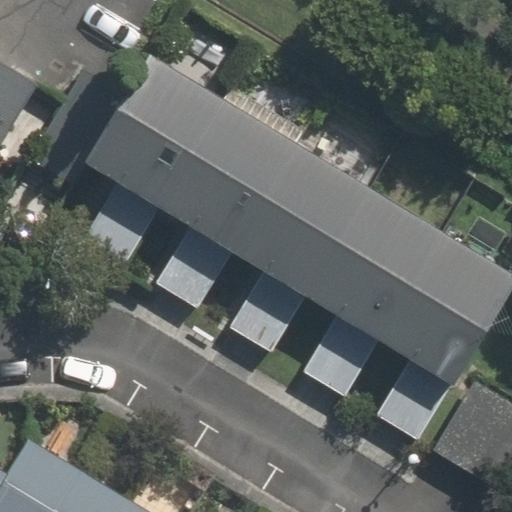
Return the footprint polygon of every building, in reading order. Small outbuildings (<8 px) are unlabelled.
[(511,262),(511,256),(151,48),(76,177),(440,387),(511,262)] [(0,137),(29,88),(0,71),(0,137)] [(511,77),(503,92),(511,97),(511,77)] [(511,511),(511,412),(457,381),(413,456),(510,511),(511,511)] [(0,511),(141,511),(19,436),(0,466),(0,511)]
